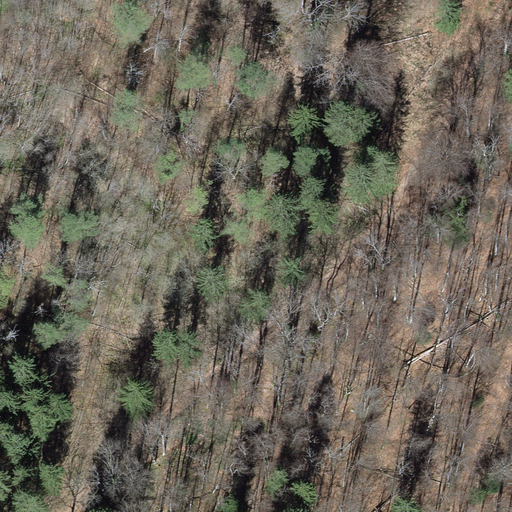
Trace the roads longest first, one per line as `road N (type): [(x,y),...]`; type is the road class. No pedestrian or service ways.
road 1 (track): [(73,511),(126,450),(345,267),(391,214),(507,0)]
road 2 (track): [(511,352),(453,511)]
